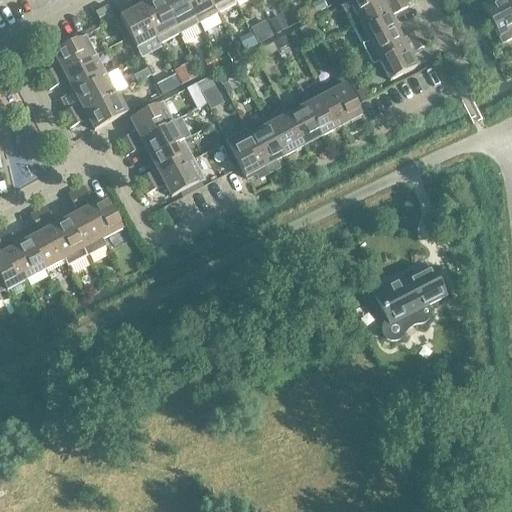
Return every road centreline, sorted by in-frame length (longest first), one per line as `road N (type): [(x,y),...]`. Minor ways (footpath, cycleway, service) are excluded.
road 1 (residential): [(243,200),(153,243),(108,159),(77,174)]
road 2 (residential): [(424,0),(457,83),(370,126)]
road 3 (residential): [(77,174),(10,39)]
